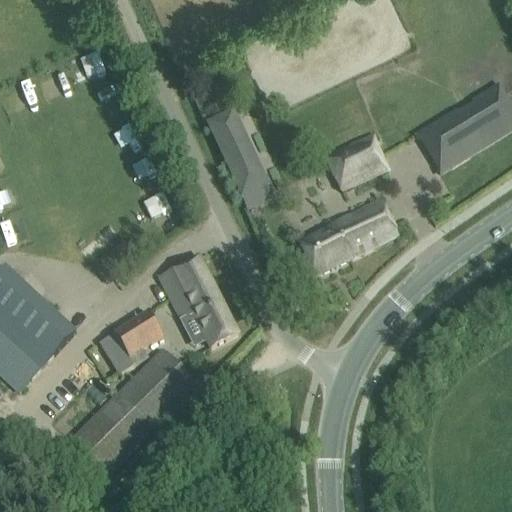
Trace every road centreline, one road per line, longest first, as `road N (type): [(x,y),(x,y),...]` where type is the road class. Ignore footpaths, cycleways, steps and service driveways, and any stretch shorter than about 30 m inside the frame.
road 1 (unclassified): [(348,376),(304,355),(268,311),(120,0)]
road 2 (tertiary): [(348,376),(404,298),(511,216)]
road 3 (tertiary): [(333,511),(329,459),(348,376)]
